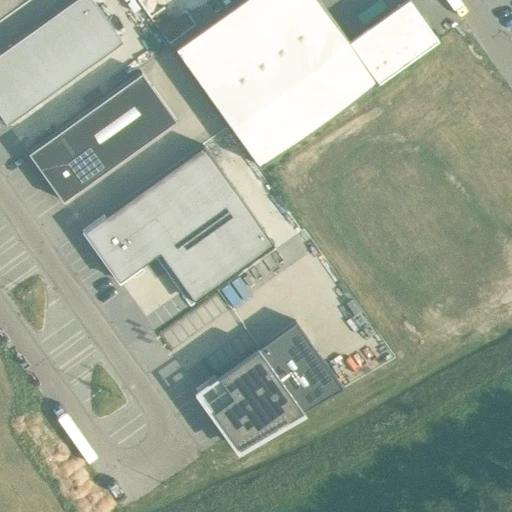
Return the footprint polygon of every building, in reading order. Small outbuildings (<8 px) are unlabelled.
[(0,0),(0,18),(25,0),(0,0)] [(71,0),(0,51),(0,113),(7,123),(123,41),(93,0),(71,0)] [(240,0),(175,47),(260,165),(437,38),(436,36),(434,38),(421,20),(423,19),(422,18),(421,19),(408,1),(410,0),(409,0),(405,0),(350,40),(320,0),(240,0)] [(62,200),(175,119),(141,71),(28,152),(62,200)] [(204,144),(83,230),(119,280),(161,251),(195,299),(275,243),(204,144)] [(215,377),(198,389),(228,432),(239,447),(343,386),(296,320),(258,346),(215,377)]
